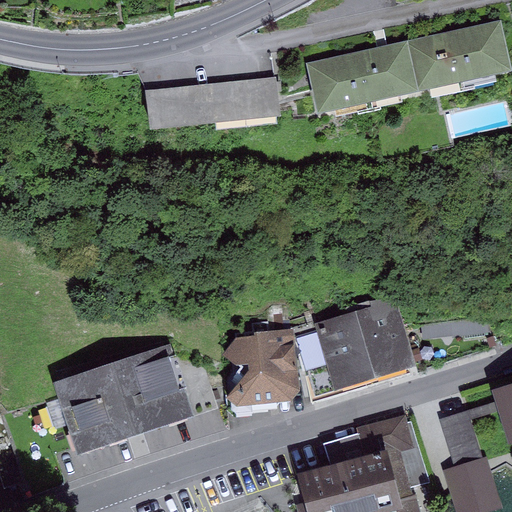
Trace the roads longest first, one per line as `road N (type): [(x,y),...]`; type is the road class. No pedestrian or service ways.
road 1 (residential): [(51,511),(511,361)]
road 2 (residential): [(201,29),(227,48),(467,0)]
road 3 (tertiary): [(0,39),(102,49),(201,29)]
